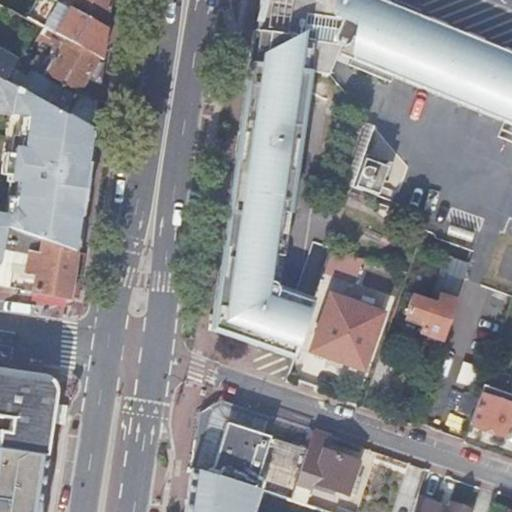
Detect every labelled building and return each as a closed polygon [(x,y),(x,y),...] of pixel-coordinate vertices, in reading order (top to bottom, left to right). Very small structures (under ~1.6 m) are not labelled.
[(34,0),(25,16),(35,22),(40,25),(54,32),(101,58),(105,29),(75,12),(65,6),(54,0),(34,0)] [(68,0),(65,6),(75,12),(105,29),(109,0),(68,0)] [(260,0),(257,20),(261,21),(260,29),(255,28),(239,132),(244,133),(244,134),(240,159),(240,161),(235,160),(221,246),(227,247),(226,249),(222,273),(222,275),(217,274),(210,329),(257,346),(292,358),(312,300),(275,294),(275,292),(276,290),(276,288),(275,286),(274,285),(273,283),(271,282),(269,281),(266,281),(268,267),(270,253),(279,254),(282,255),(289,211),(291,199),(295,169),(292,169),(283,168),(285,153),(287,139),(296,140),(299,141),(304,111),(305,99),(310,70),(329,74),(338,52),(352,58),(349,64),(391,81),(394,76),(511,124),(511,53),(419,14),(421,10),(396,0),(260,0)] [(2,80),(91,129),(95,101),(95,99),(85,94),(79,90),(86,77),(97,84),(101,58),(54,32),(40,25),(31,44),(32,44),(41,49),(45,42),(56,48),(47,65),(43,63),(41,66),(37,64),(31,73),(30,72),(27,77),(10,68),(9,67),(2,80)] [(0,78),(2,80),(9,67),(10,68),(16,59),(0,50),(0,78)] [(0,112),(17,115),(12,140),(84,178),(91,129),(2,80),(0,78),(0,112)] [(84,178),(12,140),(6,181),(12,181),(6,227),(73,251),(84,178)] [(386,167),(381,181),(386,182),(393,164),(364,153),(362,158),(386,167)] [(376,195),(381,181),(386,167),(362,158),(352,186),(376,195)] [(73,252),(73,251),(6,227),(0,254),(0,268),(6,270),(4,288),(66,298),(67,293),(71,264),(73,252)] [(81,253),(73,252),(71,264),(67,293),(75,294),(79,271),(74,270),(75,263),(80,264),(81,253)] [(332,274),(363,275),(363,253),(333,253),(332,274)] [(440,341),(454,301),(437,295),(434,303),(410,295),(404,313),(423,320),(418,333),(440,341)] [(328,296),(309,351),(360,369),(380,314),(328,296)] [(379,353),(368,386),(385,393),(397,360),(379,353)] [(37,376),(0,369),(0,418),(10,420),(9,427),(0,425),(0,449),(44,457),(53,396),(37,376)] [(486,376),(469,424),(507,437),(511,421),(511,406),(486,396),(492,379),(486,376)] [(474,398),(463,394),(456,413),(468,417),(474,398)] [(199,450),(193,469),(207,474),(224,423),(225,421),(263,434),(268,422),(220,405),(212,410),(212,411),(209,409),(198,416),(194,449),(199,450)] [(199,412),(198,416),(209,409),(207,408),(199,412)] [(224,423),(207,474),(258,490),(269,493),(288,499),(291,493),(294,483),(306,449),(263,435),(263,434),(225,421),(224,423)] [(327,435),(312,430),(306,449),(294,483),(308,488),(310,482),(345,494),(346,491),(352,473),(355,462),(322,450),(327,435)] [(0,511),(36,511),(44,457),(0,449),(0,511)] [(250,511),(258,490),(207,474),(193,469),(189,468),(183,511),(250,511)] [(352,473),(346,491),(353,493),(359,476),(352,473)] [(416,499),(411,511),(468,511),(469,510),(435,499),(434,505),(416,499)]
